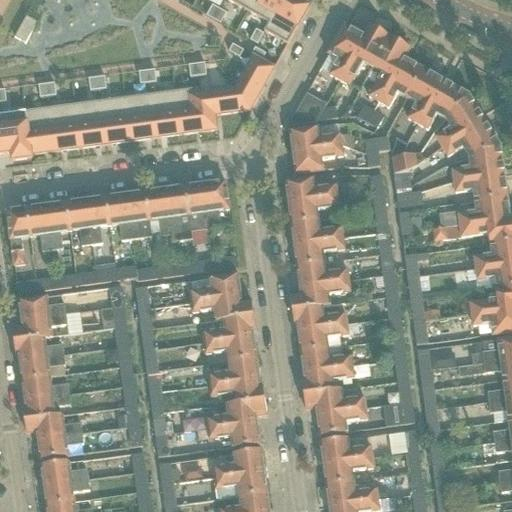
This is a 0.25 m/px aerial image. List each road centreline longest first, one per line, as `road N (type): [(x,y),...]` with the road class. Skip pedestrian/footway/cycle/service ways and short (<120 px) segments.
road 1 (residential): [(298,511),(250,161)]
road 2 (residential): [(250,161),(0,194)]
road 3 (residential): [(250,161),(341,0)]
road 4 (residential): [(0,376),(17,511)]
